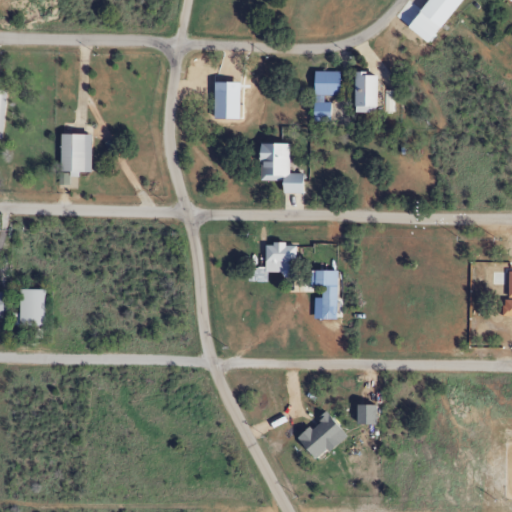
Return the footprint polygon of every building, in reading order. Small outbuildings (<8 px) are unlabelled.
[(433,29),(456,0),(420,0),(411,11),(433,29)] [(309,122),(325,122),(325,96),(335,96),(335,72),(310,72),(309,122)] [(347,107),(371,107),(371,74),(347,74),(347,107)] [(56,172),(85,172),(85,134),(56,134),(56,172)] [(292,243),(261,243),(261,263),(292,263),(292,243)] [(41,290),(14,290),(14,326),(41,326),(41,290)]
